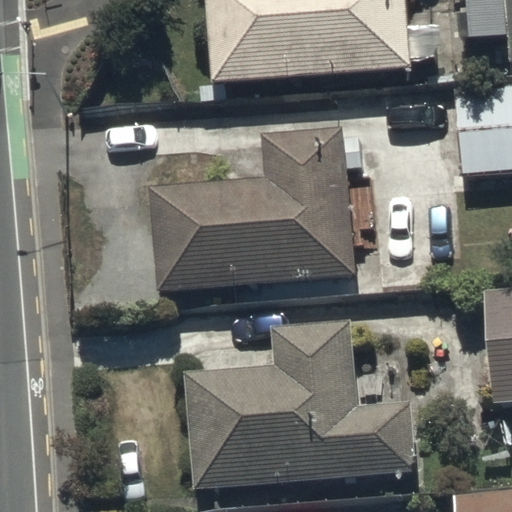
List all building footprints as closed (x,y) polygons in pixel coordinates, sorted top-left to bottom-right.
[(209,0),(216,85),(418,69),(412,0),(209,0)] [(511,0),(470,0),(475,58),(511,55),(511,0)] [(511,88),(461,92),(466,174),(511,171),(511,88)] [(154,187),(163,294),(362,278),(350,130),(268,137),(271,178),(154,187)] [(511,287),(486,289),(497,402),(511,400),(511,287)] [(190,375),(200,492),(423,473),(417,402),(363,407),(356,322),(278,329),(282,367),(190,375)] [(511,511),(511,492),(456,498),(458,511),(511,511)]
